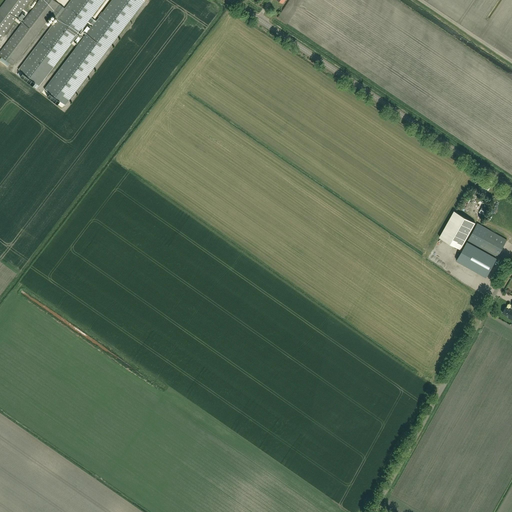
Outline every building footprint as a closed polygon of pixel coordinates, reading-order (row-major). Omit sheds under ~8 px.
[(0,55),(14,66),(60,5),(53,0),(6,0),(0,8),(0,38),(29,0),(39,0),(24,20),(23,21),(0,52),(0,55)] [(103,0),(71,0),(19,70),(39,85),(103,0)] [(25,15),(23,13),(20,16),(18,15),(17,16),(19,18),(17,20),(20,22),(21,20),(23,21),(24,20),(22,19),(25,15)] [(88,30),(91,26),(88,24),(82,32),(85,34),(86,31),(88,33),(89,31),(88,30)] [(82,36),(79,34),(78,36),(77,35),(76,37),(77,37),(73,42),(76,44),(82,36)] [(475,223),(455,211),(440,238),(460,249),(475,223)] [(497,257),(507,240),(477,223),(468,241),(497,257)] [(467,242),(457,261),(486,277),(496,258),(467,242)] [(511,308),(511,310),(505,307),(502,313),(509,317),(508,318),(511,319),(511,308)]
